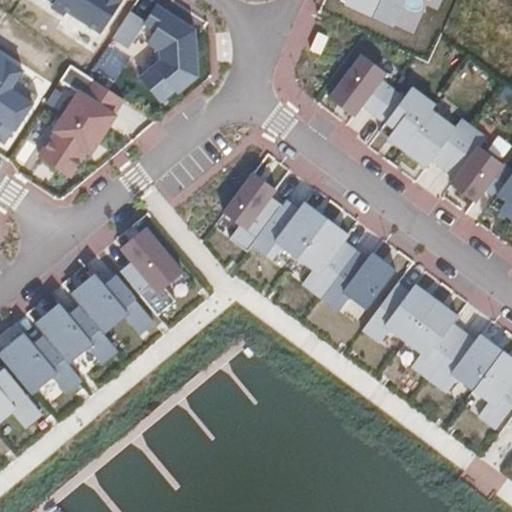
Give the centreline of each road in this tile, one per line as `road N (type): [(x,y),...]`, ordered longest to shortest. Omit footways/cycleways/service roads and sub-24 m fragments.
road 1 (residential): [(511,295),(246,94)]
road 2 (residential): [(246,94),(71,230)]
